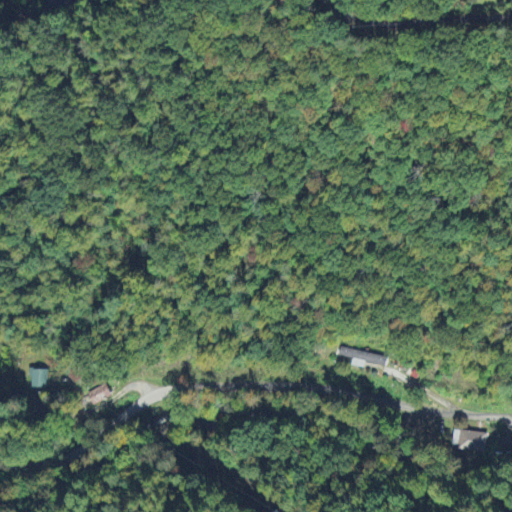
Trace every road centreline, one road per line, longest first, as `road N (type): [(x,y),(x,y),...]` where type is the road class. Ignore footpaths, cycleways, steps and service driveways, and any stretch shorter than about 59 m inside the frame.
road 1 (residential): [(511,421),(316,390),(180,389),(136,404),(61,463),(21,472),(0,466)]
road 2 (residential): [(334,0),(354,19),(394,26),(511,17)]
